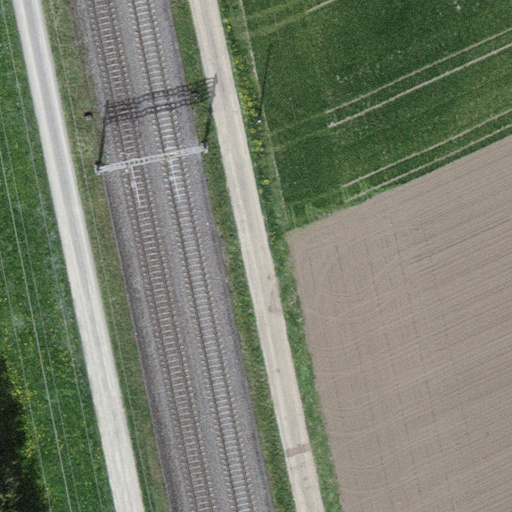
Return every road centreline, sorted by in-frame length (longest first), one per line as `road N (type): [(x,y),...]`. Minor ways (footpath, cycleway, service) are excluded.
road 1 (track): [(311,511),(207,0)]
road 2 (track): [(24,0),(125,511)]
